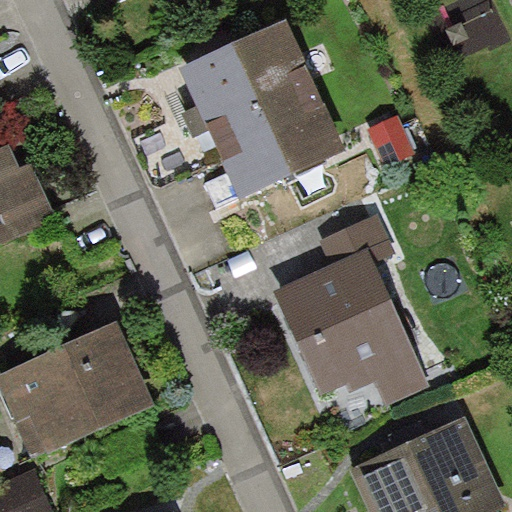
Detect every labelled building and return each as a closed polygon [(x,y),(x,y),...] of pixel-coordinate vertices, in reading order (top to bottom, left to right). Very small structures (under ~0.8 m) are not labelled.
[(346,153),(287,23),(181,71),(240,201),(346,153)] [(399,116),(368,130),(385,167),(416,153),(399,116)] [(0,151),(0,248),(59,222),(33,165),(21,170),(11,146),(0,151)] [(332,266),(274,294),(322,396),(346,385),(351,394),(420,361),(374,265),(397,253),(379,214),(320,242),(332,266)] [(156,406),(118,323),(0,376),(0,390),(5,402),(33,462),(156,406)] [(500,511),(508,509),(464,418),(350,471),(369,511),(500,511)] [(163,453),(149,422),(95,447),(108,477),(163,453)] [(0,481),(0,511),(54,511),(34,467),(0,481)]
